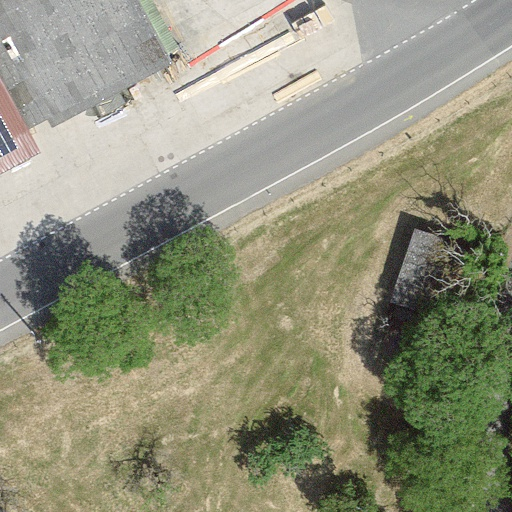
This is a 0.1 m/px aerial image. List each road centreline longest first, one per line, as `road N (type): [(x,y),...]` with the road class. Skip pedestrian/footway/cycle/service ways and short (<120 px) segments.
road 1 (tertiary): [(511,2),(403,81),(0,298)]
road 2 (unclassified): [(511,294),(485,482),(490,511)]
